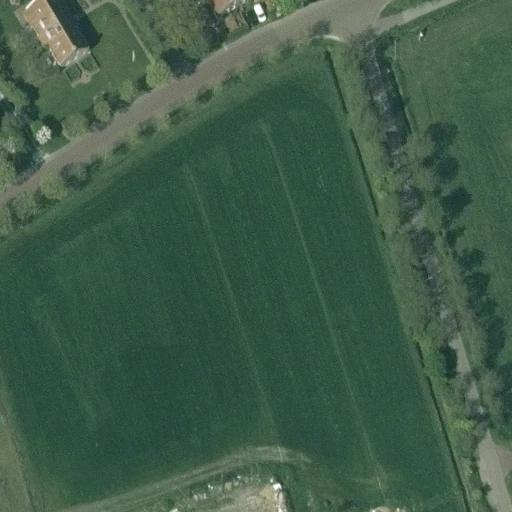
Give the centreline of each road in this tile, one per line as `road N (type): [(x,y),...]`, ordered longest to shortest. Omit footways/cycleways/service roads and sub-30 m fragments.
road 1 (unclassified): [(505,511),(349,6)]
road 2 (tertiary): [(0,206),(192,85),(349,6)]
